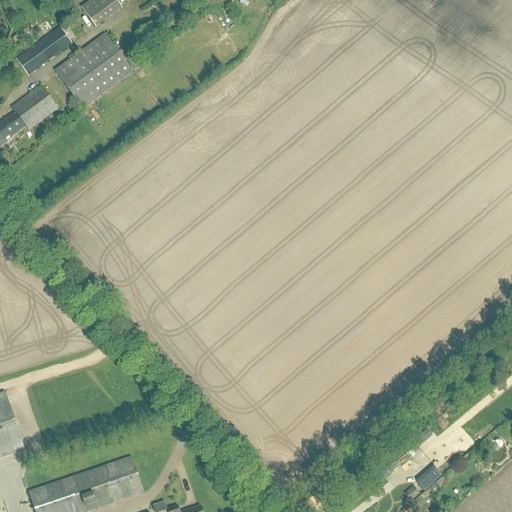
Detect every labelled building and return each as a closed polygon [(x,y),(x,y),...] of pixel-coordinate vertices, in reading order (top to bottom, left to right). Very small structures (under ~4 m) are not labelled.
[(21,11),(24,2),(18,0),(14,0),(12,8),(21,11)] [(92,0),(81,8),(96,29),(122,9),(115,0),(92,0)] [(27,76),(71,44),(60,30),(17,62),(27,76)] [(54,72),(82,109),(132,72),(104,35),(54,72)] [(15,44),(21,40),(18,36),(12,41),(15,44)] [(116,48),(121,45),(117,39),(112,41),(116,48)] [(29,133),(58,111),(41,88),(12,110),(15,114),(0,125),(1,126),(0,126),(0,149),(7,144),(6,142),(25,128),(29,133)] [(0,459),(25,451),(5,393),(0,394),(0,459)] [(415,442),(419,447),(432,437),(427,431),(415,442)] [(29,493),(35,511),(88,511),(143,494),(132,459),(29,493)] [(390,459),(378,469),(385,478),(398,468),(390,459)] [(405,495),(410,502),(419,495),(414,488),(405,495)] [(13,511),(10,499),(0,502),(0,508),(1,511),(13,511)]
